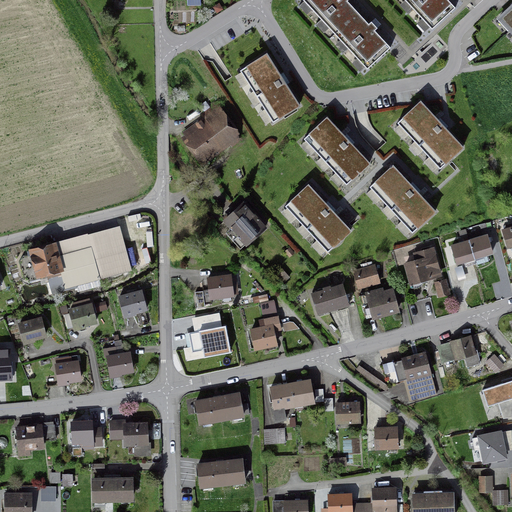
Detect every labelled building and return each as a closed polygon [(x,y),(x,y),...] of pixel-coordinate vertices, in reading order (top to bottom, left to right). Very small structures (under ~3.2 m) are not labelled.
[(344,0),(303,0),(301,2),(334,37),(366,72),(391,50),(371,29),(358,15),(344,0)] [(403,0),(432,31),(455,9),(446,0),(403,0)] [(511,3),(496,19),(508,32),(511,36),(511,3)] [(280,77),(266,53),(240,69),(272,121),(298,105),(280,77)] [(204,119),(183,134),(202,159),(219,146),(245,127),(224,99),(201,116),(204,119)] [(442,125),(421,102),(396,124),(437,169),(462,147),(442,125)] [(345,138),(328,119),(305,140),(346,185),(369,165),(345,138)] [(412,186),(393,165),(369,186),(410,232),(434,211),(412,186)] [(327,204),(309,185),(285,207),(326,253),(351,230),(327,204)] [(246,244),(265,227),(244,203),(224,221),(246,244)] [(52,292),(65,288),(65,289),(76,286),(78,293),(101,287),(99,280),(130,272),(118,225),(53,242),(53,246),(60,269),(46,273),(52,292)] [(508,247),(511,245),(511,228),(511,229),(503,231),(508,247)] [(456,264),(474,258),(491,253),(487,240),(486,236),(469,241),(451,247),(454,255),(456,264)] [(46,273),(60,269),(53,246),(31,252),(32,254),(22,257),(19,262),(23,278),(29,282),(39,279),(38,275),(46,273)] [(405,264),(410,283),(439,276),(432,250),(420,253),(415,255),(417,261),(405,264)] [(465,276),(462,267),(455,269),(458,278),(465,276)] [(358,288),(377,282),(376,278),(374,268),(354,273),(358,288)] [(210,298),(222,297),(223,302),(231,301),(230,296),(235,295),(233,279),(230,279),(229,277),(208,280),(210,298)] [(439,292),(445,290),(443,282),(437,284),(439,292)] [(311,294),(317,314),(347,305),(341,285),(330,289),(329,287),(323,289),(323,291),(311,294)] [(370,308),(373,317),(397,311),(391,291),(380,294),(380,293),(380,291),(370,293),(370,292),(366,292),(367,294),(358,297),(362,310),(370,308)] [(119,298),(124,318),(134,315),(133,313),(145,309),(141,292),(119,298)] [(197,308),(204,307),(202,292),(195,293),(197,308)] [(268,301),(266,295),(251,298),(253,304),(268,301)] [(276,344),(273,331),(280,330),(273,303),(259,306),(263,320),(264,320),(266,328),(246,332),(250,349),(254,348),(254,349),(265,347),(266,352),(276,350),(275,345),(276,344)] [(95,322),(90,305),(69,311),(75,330),(84,328),(83,326),(95,322)] [(40,319),(19,325),(24,344),(33,342),(33,339),(44,336),(40,319)] [(198,336),(195,321),(183,324),(186,338),(198,336)] [(447,343),(448,345),(438,348),(443,363),(464,357),(467,367),(480,364),(476,351),(473,352),(469,337),(447,343)] [(191,363),(213,358),(209,340),(183,345),(187,363),(191,362),(191,363)] [(129,354),(116,356),(115,347),(102,350),(104,358),(107,358),(111,377),(120,376),(120,373),(132,371),(129,354)] [(0,351),(0,379),(11,379),(10,351),(0,351)] [(429,373),(424,354),(379,366),(388,387),(399,384),(398,381),(404,380),(410,402),(436,395),(429,373)] [(59,365),(55,366),(59,386),(68,384),(68,382),(80,380),(77,362),(70,363),(69,358),(57,360),(57,361),(59,361),(59,365)] [(388,387),(359,365),(355,369),(385,391),(388,387)] [(45,381),(46,388),(55,386),(54,376),(45,377),(45,381)] [(488,406),(511,398),(511,379),(506,382),(482,389),(488,406)] [(313,402),(309,381),(301,383),(290,385),(281,386),(270,388),(274,409),(272,409),(275,422),(285,420),(283,408),(293,406),(313,402)] [(314,391),(315,401),(323,401),(322,391),(314,391)] [(242,415),(238,394),(195,402),(199,423),(201,423),(202,428),(212,426),(211,421),(231,418),(232,423),(241,421),(241,416),(242,415)] [(325,410),(332,410),(332,400),(324,400),(325,410)] [(358,421),(357,404),(337,405),(337,402),(336,402),(337,422),(358,421)] [(435,423),(438,428),(445,424),(441,417),(438,419),(435,415),(430,418),(433,424),(435,423)] [(146,443),(145,424),(128,425),(128,421),(110,422),(111,438),(125,438),(125,445),(134,444),(136,446),(137,455),(148,454),(148,443),(146,443)] [(91,430),(91,422),(71,423),(71,433),(69,433),(69,440),(72,440),(72,442),(81,442),(81,445),(84,448),(92,447),(92,445),(101,444),(100,429),(91,430)] [(43,426),(45,441),(55,440),(53,425),(43,426)] [(18,450),(42,448),(40,426),(16,429),(18,450)] [(375,448),(397,447),(396,429),(381,430),(381,427),(375,428),(375,430),(375,448)] [(283,429),(263,430),(264,444),(270,444),(284,443),(283,429)] [(506,457),(500,433),(480,437),(486,462),(500,458),(506,457)] [(241,460),(198,465),(200,486),(202,486),(202,491),(212,490),(212,485),(232,483),(233,488),(243,487),(242,481),(244,481),(241,460)] [(105,500),(112,500),(120,500),(120,505),(131,505),(131,479),(119,479),(119,476),(116,476),(112,476),(109,476),(104,476),(104,479),(93,480),(93,506),(105,505),(105,500)] [(490,492),(490,491),(489,477),(480,477),(481,492),(490,492)] [(55,502),(55,487),(41,486),(41,501),(55,502)] [(395,511),(394,489),(372,490),(373,504),(364,504),(364,511),(395,511)] [(507,505),(507,491),(492,491),(493,505),(507,505)] [(20,494),(12,494),(12,495),(4,495),(4,511),(30,511),(31,495),(20,495),(20,494)] [(442,498),(432,498),(423,498),(420,499),(420,495),(412,495),(412,499),(410,499),(410,505),(413,505),(412,511),(453,511),(452,494),(445,494),(445,498),(442,498)] [(350,511),(350,495),(328,496),(329,509),(322,509),(322,511),(350,511)] [(306,511),(306,501),(284,502),(284,511),(306,511)]
